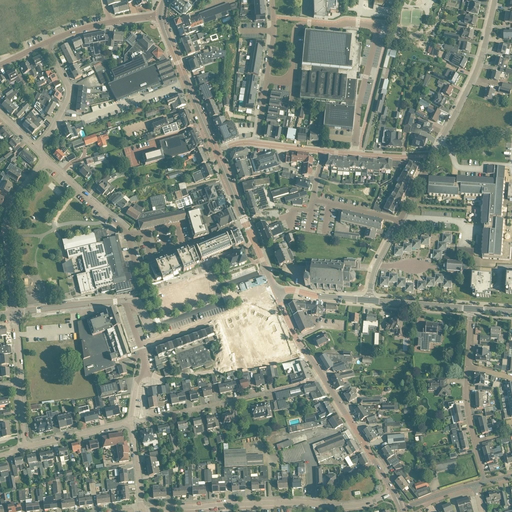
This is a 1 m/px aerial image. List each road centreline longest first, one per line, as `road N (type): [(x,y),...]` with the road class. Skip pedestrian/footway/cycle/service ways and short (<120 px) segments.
road 1 (unclassified): [(354,154),(375,26),(298,25),(289,82),(266,79)]
road 2 (residential): [(324,378),(131,422)]
road 3 (tertiary): [(124,301),(137,303),(156,327),(220,304),(223,284),(265,270)]
road 4 (residential): [(311,503),(141,510)]
road 5 (residential): [(434,154),(472,81),(495,0)]
road 6 (residential): [(14,313),(9,213),(46,159)]
road 7 (tertiary): [(217,151),(161,17)]
road 8 (residential): [(138,266),(128,237),(46,159)]
road 9 (tertiary): [(393,492),(324,378)]
